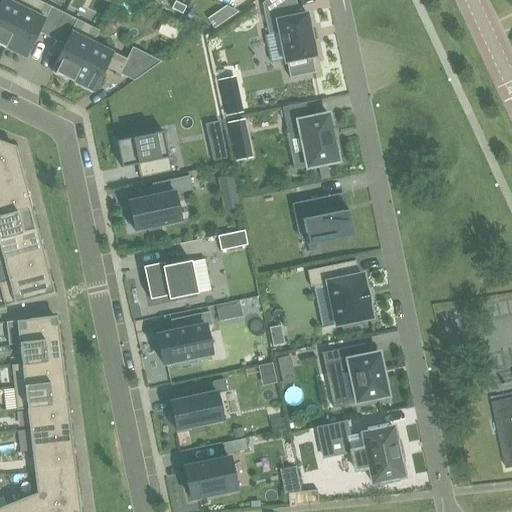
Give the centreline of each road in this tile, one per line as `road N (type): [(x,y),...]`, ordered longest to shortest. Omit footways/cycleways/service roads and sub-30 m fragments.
road 1 (residential): [(445,511),(336,0)]
road 2 (residential): [(142,511),(64,137),(0,97)]
